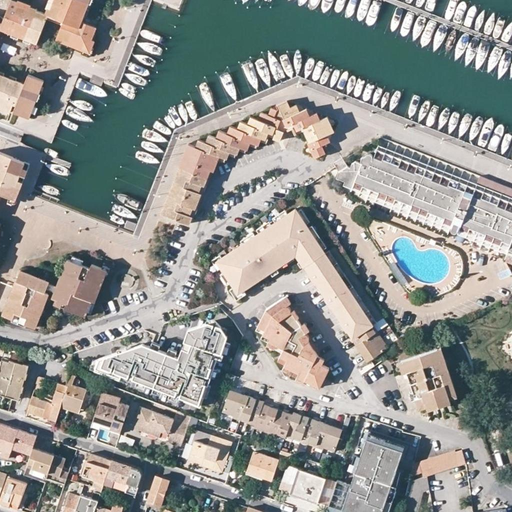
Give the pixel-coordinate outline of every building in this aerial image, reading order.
[(0,108),(11,113),(14,104),(17,105),(15,111),(30,117),(45,81),(29,74),(25,84),(21,82),(0,73),(0,30),(1,29),(37,43),(43,28),(45,23),(47,19),(40,16),(42,12),(37,10),(37,9),(30,6),(14,0),(11,0),(5,17),(4,19),(2,23),(0,22),(0,108)] [(50,0),(45,14),(64,21),(62,25),(57,40),(90,53),(95,40),(92,39),(97,27),(82,21),(89,2),(89,0),(50,0)] [(64,21),(45,14),(42,12),(40,16),(47,19),(62,25),(64,21)] [(187,160),(165,215),(188,224),(204,183),(210,169),(214,171),(220,156),(221,156),(224,149),(229,151),(232,152),(234,145),(240,147),(242,148),(245,140),(250,142),(254,143),(257,136),(261,138),(265,139),(267,131),(273,134),(275,126),(277,127),(281,119),(282,118),(285,126),(294,123),(294,124),(297,129),(305,126),(312,140),(308,142),(315,157),(325,153),(322,145),(330,141),(327,134),(334,130),(327,116),(320,119),(317,112),(310,115),(307,108),(299,111),(296,104),(290,106),(287,100),(276,105),(277,109),(272,107),(268,114),(261,112),(257,118),(251,116),(247,122),(241,120),(237,127),(231,125),(227,132),(219,130),(215,136),(209,134),(206,141),(199,138),(195,145),(188,143),(182,158),(187,160)] [(304,131),(308,142),(312,140),(305,126),(297,129),(294,124),(291,125),(291,126),(295,134),(304,131)] [(285,130),(288,136),(295,134),(291,126),(285,129),(285,130)] [(277,128),(273,137),(280,140),(284,131),(277,128)] [(245,140),(242,148),(247,150),(250,142),(245,140)] [(234,145),(232,152),(237,154),(240,147),(234,145)] [(377,150),(475,187),(477,184),(379,145),(377,150)] [(224,149),(221,156),(227,158),(229,151),(224,149)] [(458,228),(508,248),(511,237),(511,188),(480,176),(477,184),(475,187),(377,150),(374,156),(373,159),(371,159),(372,157),(372,156),(371,155),(370,154),(369,153),(368,154),(367,154),(364,156),(362,157),(361,158),(361,159),(361,160),(361,163),(356,161),(351,164),(350,167),(347,166),(342,157),(333,163),(335,166),(338,171),(337,177),(345,181),(347,177),(371,187),(369,193),(452,226),(451,228),(451,229),(451,230),(451,231),(452,231),(453,232),(455,232),(456,232),(458,228)] [(0,192),(3,194),(11,197),(18,180),(20,174),(23,167),(25,162),(2,152),(0,151),(0,192)] [(160,213),(165,215),(187,160),(182,158),(160,213)] [(369,193),(371,187),(347,177),(345,181),(343,185),(368,194),(369,193)] [(18,180),(11,197),(16,200),(23,182),(18,180)] [(367,198),(448,230),(451,229),(451,228),(452,226),(369,193),(368,194),(367,198)] [(296,209),(217,262),(237,291),(261,275),(257,269),(260,267),(265,273),(294,253),(301,249),(304,253),(297,257),(302,266),(304,264),(315,257),(324,251),(296,209)] [(508,248),(458,228),(458,234),(506,253),(508,248)] [(511,237),(508,248),(506,253),(503,259),(511,262),(511,237)] [(330,305),(331,305),(333,303),(343,318),(341,319),(340,320),(346,329),(347,329),(352,336),(369,324),(372,322),(382,315),(335,244),(324,251),(315,257),(304,264),(309,272),(308,272),(315,282),(318,280),(327,294),(325,295),(324,296),(330,305)] [(294,253),(297,257),(304,253),(301,249),(294,253)] [(71,260),(81,264),(83,259),(73,256),(71,260)] [(55,291),(53,297),(56,299),(75,306),(73,311),(84,315),(90,299),(94,301),(106,269),(92,264),(90,267),(81,264),(71,260),(68,259),(62,273),(57,286),(55,291)] [(14,286),(3,314),(13,318),(18,320),(17,323),(24,325),(25,323),(34,327),(48,293),(45,291),(47,288),(48,283),(49,281),(39,278),(20,270),(14,286)] [(121,286),(123,288),(126,288),(129,287),(131,286),(132,284),(133,281),(133,278),(132,276),(129,274),(127,273),(124,274),(122,275),(120,276),(119,279),(118,282),(119,284),(121,286)] [(327,294),(318,280),(316,281),(325,295),(327,294)] [(47,288),(55,291),(57,286),(48,283),(47,288)] [(287,304),(283,298),(265,310),(257,326),(264,329),(262,333),(269,337),(267,341),(283,349),(281,352),(280,355),(287,358),(284,363),(282,369),(289,372),(292,368),(298,371),(296,376),(295,378),(304,382),(306,380),(307,376),(322,382),(329,367),(322,364),(324,359),(319,356),(308,341),(309,337),(304,333),(305,332),(296,317),(292,319),(288,313),(289,308),(285,306),(287,304)] [(73,311),(75,306),(56,299),(54,304),(66,308),(73,311)] [(343,318),(333,303),(331,305),(341,319),(343,318)] [(129,386),(131,379),(188,400),(188,402),(204,408),(208,398),(204,397),(208,385),(211,386),(214,377),(211,376),(214,368),(216,369),(219,361),(217,360),(220,352),(223,353),(229,336),(220,333),(223,326),(216,319),(188,328),(185,341),(186,342),(180,358),(143,345),(98,361),(94,373),(129,386)] [(374,330),(369,324),(352,336),(350,337),(359,350),(361,348),(368,358),(385,347),(382,343),(378,337),(374,330)] [(260,338),(267,341),(269,337),(262,333),(260,338)] [(281,352),(283,349),(267,341),(266,345),(281,352)] [(365,360),(368,358),(361,348),(359,350),(365,360)] [(413,396),(416,404),(424,401),(425,405),(426,409),(449,401),(448,397),(447,393),(455,391),(443,355),(439,356),(437,349),(398,362),(399,365),(403,364),(405,372),(410,389),(413,396)] [(278,360),(284,363),(287,358),(280,355),(278,360)] [(0,364),(0,393),(19,399),(28,364),(12,360),(2,358),(1,361),(0,364)] [(64,371),(60,382),(66,384),(69,373),(70,372),(64,371)] [(66,420),(69,410),(71,406),(80,409),(87,388),(78,385),(72,384),(75,375),(69,373),(66,384),(67,385),(57,417),(66,420)] [(320,386),(322,382),(307,376),(306,380),(320,386)] [(34,412),(33,414),(35,414),(56,421),(57,417),(67,385),(66,384),(60,382),(59,382),(52,402),(38,398),(34,412)] [(102,391),(100,397),(108,400),(110,394),(102,391)] [(329,449),(334,451),(341,431),(330,427),(331,425),(293,411),(292,414),(263,404),(264,401),(242,393),(240,396),(229,392),(222,412),(227,413),(228,410),(234,412),(233,416),(255,424),(254,426),(285,437),(286,434),(323,447),(325,443),(331,445),(329,449)] [(100,397),(95,414),(103,416),(100,425),(100,426),(110,429),(111,427),(121,430),(129,404),(119,401),(121,397),(110,394),(108,400),(100,397)] [(34,412),(38,398),(32,396),(27,410),(34,412)] [(189,422),(140,406),(133,425),(147,430),(147,432),(160,437),(162,430),(169,433),(170,431),(172,431),(185,435),(189,422)] [(103,416),(95,414),(92,423),(100,426),(100,425),(103,416)] [(358,415),(357,420),(367,424),(369,419),(358,415)] [(33,447),(37,435),(6,425),(5,429),(0,427),(0,454),(9,457),(12,448),(30,454),(33,447)] [(185,435),(172,431),(169,440),(181,448),(185,435)] [(368,432),(364,445),(400,457),(404,445),(368,432)] [(222,470),(231,443),(211,436),(208,444),(194,439),(188,458),(202,463),(202,461),(215,466),(215,467),(222,470)] [(188,458),(194,439),(189,437),(182,456),(188,458)] [(344,482),(333,511),(390,511),(404,472),(396,469),(400,457),(364,445),(360,457),(353,455),(344,482)] [(54,455),(33,447),(30,454),(28,461),(26,465),(25,470),(24,472),(45,479),(46,477),(54,455)] [(454,449),(414,463),(410,476),(422,473),(423,476),(427,475),(465,463),(461,451),(456,453),(454,449)] [(288,463),(291,453),(281,450),(280,455),(283,456),(282,461),(288,463)] [(252,456),(248,469),(263,474),(262,476),(271,479),(278,459),(257,451),(255,458),(252,456)] [(89,453),(85,466),(88,468),(86,476),(94,479),(92,486),(95,487),(101,489),(104,482),(111,460),(89,453)] [(65,459),(54,455),(46,477),(64,483),(65,482),(69,469),(62,466),(65,459)] [(287,464),(279,488),(289,491),(289,492),(317,502),(317,500),(329,504),(337,481),(321,475),(324,465),(307,459),(303,469),(287,464)] [(111,460),(104,482),(112,485),(114,478),(127,482),(125,490),(134,493),(140,473),(138,470),(111,460)] [(409,480),(403,506),(415,509),(421,488),(428,485),(427,475),(423,476),(409,480)] [(169,480),(156,476),(148,497),(147,500),(160,505),(169,480)] [(8,477),(0,498),(0,503),(8,506),(10,499),(19,502),(22,492),(25,483),(8,477)] [(114,478),(112,485),(125,490),(127,482),(114,478)] [(329,504),(327,510),(333,511),(344,482),(337,480),(337,481),(329,504)] [(93,511),(99,497),(100,493),(93,491),(91,497),(80,494),(80,495),(73,511),(93,511)] [(10,499),(8,506),(18,509),(21,510),(27,494),(22,492),(19,502),(10,499)] [(73,511),(80,495),(69,492),(61,511),(73,511)] [(48,511),(54,511),(59,498),(56,497),(44,493),(41,503),(49,506),(47,511),(48,511)] [(110,500),(99,497),(93,511),(119,511),(122,505),(114,503),(112,510),(108,509),(110,500)] [(49,506),(41,503),(39,509),(47,511),(49,506)]
